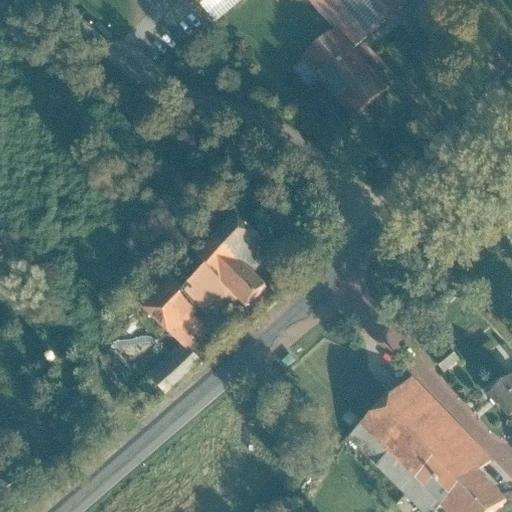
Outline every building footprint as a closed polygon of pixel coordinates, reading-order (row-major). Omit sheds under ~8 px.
[(248,0),(194,0),(217,26),(248,0)] [(415,0),(308,0),(333,30),(338,27),(356,49),(415,0)] [(386,92),(336,33),(304,61),(355,119),(386,92)] [(244,164),(224,142),(185,172),(207,196),(244,164)] [(272,249),(232,213),(139,302),(185,349),(189,354),(241,305),(250,314),(276,289),(255,267),(272,249)] [(189,354),(185,349),(150,380),(168,399),(200,370),(189,354)] [(495,464),(415,381),(353,440),(423,511),(443,511),(445,510),(446,511),(503,511),(511,505),(482,476),(495,464)] [(511,381),(490,397),(499,410),(503,408),(511,419),(511,381)]
